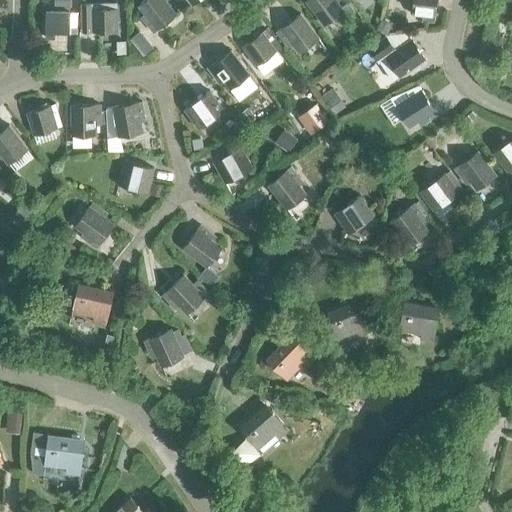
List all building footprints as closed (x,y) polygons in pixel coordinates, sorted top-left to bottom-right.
[(139,17),(152,33),(175,15),(162,0),(143,0),(136,6),(143,14),(139,17)] [(305,0),(304,1),(323,26),(342,11),(335,2),(337,0),(305,0)] [(423,20),(432,21),(434,0),(411,0),(410,13),(423,15),(423,20)] [(53,34),(68,34),(69,10),(45,9),(44,38),(53,39),(53,34)] [(86,23),(86,33),(115,32),(115,9),(91,9),(92,23),(86,23)] [(291,44),(297,53),(316,38),(298,14),(275,31),(287,47),(291,44)] [(241,46),(255,65),(275,51),(266,39),(270,37),(265,30),(241,46)] [(386,34),(368,47),(378,62),(379,61),(392,79),(397,76),(406,70),(410,74),(425,63),(427,62),(406,32),(386,34)] [(221,81),(228,90),(247,75),(229,50),(206,68),(217,84),(221,81)] [(416,121),(418,126),(435,115),(419,90),(393,107),(407,127),(416,121)] [(183,110),(197,129),(221,111),(207,92),(183,110)] [(112,108),(105,109),(109,137),(116,136),(116,137),(140,133),(138,123),(143,122),(140,103),(111,107),(112,108)] [(25,113),(32,135),(55,129),(51,115),(56,113),(53,105),(25,113)] [(69,106),(70,137),(94,136),(94,125),(99,125),(98,105),(69,106)] [(0,157),(6,165),(25,150),(7,126),(0,130),(0,157)] [(319,134),(327,144),(337,135),(329,126),(319,134)] [(511,137),(491,152),(506,172),(511,167),(511,137)] [(239,147),(211,163),(223,184),(250,168),(239,147)] [(468,181),(475,190),(494,176),(476,151),(452,169),(464,185),(468,181)] [(361,153),(349,156),(353,171),(365,168),(361,153)] [(122,161),(116,185),(146,193),(149,181),(152,169),(122,161)] [(265,185),(285,209),(303,194),(297,186),(301,183),(288,167),(265,185)] [(417,191),(432,211),(457,193),(442,173),(417,191)] [(149,181),(146,193),(162,197),(165,185),(149,181)] [(332,213),(346,233),(371,216),(358,196),(332,213)] [(388,221),(407,245),(426,231),(420,222),(423,220),(411,204),(388,221)] [(78,237),(95,249),(112,225),(87,208),(73,227),(81,233),(78,237)] [(181,249),(205,267),(220,248),(211,242),(214,238),(198,226),(181,249)] [(198,273),(210,282),(217,273),(208,266),(205,270),(203,268),(198,273)] [(182,276),(161,295),(175,310),(178,307),(185,314),(203,297),(208,293),(196,280),(191,285),(182,276)] [(91,324),(104,326),(112,292),(77,284),(71,312),(93,317),(91,324)] [(358,337),(371,332),(357,299),(325,312),(336,340),(356,331),(358,337)] [(418,340),(430,343),(437,308),(402,302),(396,331),(419,335),(418,340)] [(468,340),(481,331),(470,315),(457,324),(468,340)] [(308,332),(315,348),(328,342),(321,327),(308,332)] [(169,330),(143,342),(151,360),(155,358),(159,367),(181,357),(180,355),(187,352),(180,336),(173,340),(169,330)] [(300,363),(305,368),(314,358),(288,333),(263,359),(284,379),(300,363)] [(263,389),(261,398),(275,402),(277,393),(263,389)] [(236,427),(245,437),(256,450),(273,435),(277,439),(287,430),(263,404),(236,427)] [(44,459),(28,456),(31,474),(42,475),(43,465),(65,468),(65,474),(78,476),(82,441),(47,436),(44,459)] [(259,453),(256,450),(245,437),(231,449),(245,466),(259,453)] [(141,511),(129,498),(112,511),(141,511)]
